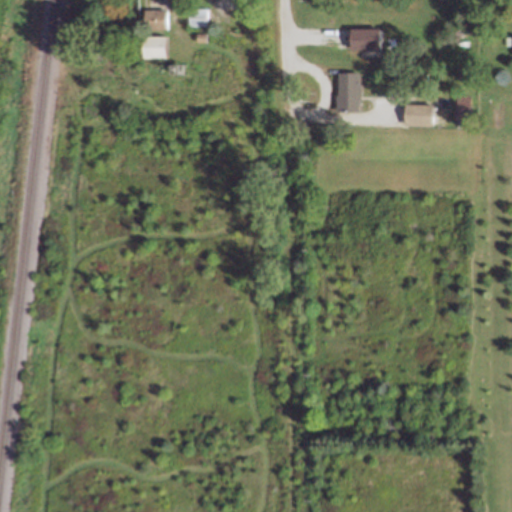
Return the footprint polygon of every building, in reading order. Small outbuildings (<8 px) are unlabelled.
[(185,2),(203,3),(202,20),(185,20),(185,2)] [(141,23),(141,3),(161,4),(161,23),(141,23)] [(140,28),(162,29),(161,50),(139,49),(140,28)] [(348,50),(348,29),(378,29),(378,50),(348,50)] [(193,42),(194,34),(203,34),(203,42),(193,42)] [(334,110),(335,66),(352,67),(351,111),(334,110)] [(457,76),(457,67),(466,68),(466,76),(457,76)] [(455,93),(468,93),(467,122),(454,121),(455,93)] [(402,125),(403,104),(431,105),(430,126),(402,125)]
